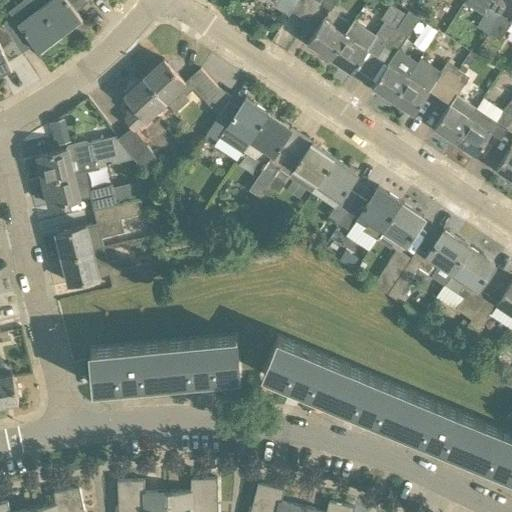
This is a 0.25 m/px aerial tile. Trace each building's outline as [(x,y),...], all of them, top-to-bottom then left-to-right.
[(59,33),(33,0),(20,0),(7,10),(13,17),(2,23),(21,53),(34,45),(38,49),(59,33)] [(88,2),(85,0),(33,0),(59,33),(80,17),(77,12),(88,2)] [(315,0),(297,0),(290,10),(307,22),(319,4),(320,3),(315,0)] [(321,0),(320,3),(319,4),(330,11),(336,0),(321,0)] [(464,0),(463,2),(484,15),(477,26),(488,33),(500,14),(507,3),(502,0),(464,0)] [(427,21),(432,13),(420,6),(415,13),(427,21)] [(354,20),(345,34),(330,57),(352,73),(366,52),(376,58),(396,28),(405,14),(398,9),(388,24),(383,21),(374,34),(354,20)] [(511,21),(500,14),(488,33),(500,40),(511,22),(511,21)] [(345,34),(323,20),(307,42),(330,57),(345,34)] [(0,71),(10,66),(8,61),(21,53),(2,23),(0,24),(0,71)] [(376,58),(386,65),(372,86),(393,100),(415,67),(418,62),(398,48),(407,36),(396,28),(376,58)] [(189,99),(179,88),(185,82),(164,59),(144,77),(165,101),(175,112),(189,99)] [(414,114),(429,91),(439,97),(458,69),(446,62),(440,71),(441,72),(435,81),(415,67),(393,100),(414,114)] [(461,64),(458,69),(464,74),(467,69),(461,64)] [(193,88),(218,116),(225,106),(229,100),(231,97),(218,88),(201,69),(191,77),(197,84),(193,88)] [(464,74),(458,69),(439,97),(449,104),(434,127),(454,141),(476,108),(457,94),(469,77),(464,74)] [(122,117),(132,128),(120,139),(122,141),(147,174),(161,163),(136,130),(146,120),(145,119),(165,101),(144,77),(124,95),(134,106),(122,117)] [(244,151),(244,150),(251,140),(268,114),(245,98),(235,113),(225,106),(218,116),(207,133),(217,141),(221,135),(244,151)] [(500,138),(507,129),(511,121),(511,105),(507,103),(495,120),(476,108),(454,141),(475,155),(491,132),(500,138)] [(274,155),(269,162),(263,170),(274,177),(292,151),(281,144),(291,129),(268,114),(251,140),(244,150),(255,158),(265,150),(274,155)] [(52,132),(67,128),(65,119),(50,123),(52,132)] [(183,137),(190,144),(197,138),(190,130),(183,137)] [(44,181),(72,174),(85,171),(84,170),(132,158),(115,135),(89,142),(85,139),(67,143),(65,148),(38,155),(44,181)] [(301,158),(292,151),(274,177),(284,184),(289,177),(312,192),(317,184),(334,158),(312,142),(301,158)] [(511,143),(510,146),(495,168),(511,179),(511,143)] [(339,199),(335,206),(328,216),(339,223),(357,195),(347,188),(357,173),(334,158),(317,184),(339,199)] [(85,171),(72,174),(44,181),(50,206),(78,199),(78,198),(89,196),(93,210),(117,204),(113,186),(112,183),(89,188),(85,171)] [(279,192),(284,184),(274,177),(269,186),(279,192)] [(133,201),(129,183),(113,186),(117,204),(133,201)] [(357,195),(339,223),(349,230),(355,220),(364,226),(362,229),(376,239),(382,229),(400,202),(378,186),(367,202),(357,195)] [(63,258),(91,251),(103,248),(101,237),(123,231),(120,217),(144,212),(141,199),(133,201),(117,204),(93,210),(96,222),(85,225),(85,226),(56,233),(63,258)] [(155,207),(153,199),(145,201),(147,209),(155,207)] [(382,229),(397,238),(406,244),(424,218),(400,202),(382,229)] [(388,293),(402,303),(417,281),(412,278),(419,268),(430,276),(439,264),(452,273),(469,248),(444,231),(427,255),(417,249),(411,259),(388,293)] [(103,248),(91,251),(63,258),(69,283),(97,276),(108,273),(112,287),(153,277),(149,262),(120,269),(118,259),(107,261),(103,248)] [(469,248),(452,273),(444,285),(456,293),(462,297),(455,308),(472,319),(487,296),(488,295),(478,289),(494,265),(469,248)] [(373,283),(388,293),(411,259),(401,252),(396,249),(373,283)] [(511,279),(497,302),(498,303),(498,304),(511,313),(511,279)] [(497,302),(487,296),(472,319),(458,340),(469,347),(490,315),(498,304),(498,303),(497,302)] [(236,336),(204,339),(207,377),(239,374),(236,336)] [(297,386),(312,351),(278,337),(263,372),(297,386)] [(204,339),(163,343),(167,380),(207,377),(204,339)] [(167,380),(163,343),(123,346),(126,384),(167,380)] [(94,386),(126,384),(123,346),(91,349),(94,386)] [(312,351),(297,386),(331,400),(345,365),(312,351)] [(345,365),(331,400),(364,414),(379,379),(345,365)] [(0,376),(0,405),(18,402),(13,374),(0,376)] [(379,379),(364,414),(398,428),(413,393),(379,379)] [(413,393),(398,428),(431,442),(446,407),(413,393)] [(446,407),(431,442),(465,456),(480,421),(446,407)] [(511,434),(480,421),(465,456),(499,470),(511,438),(511,434)] [(511,438),(499,470),(511,475),(511,438)] [(191,491),(191,511),(217,511),(217,478),(191,479),(191,491)] [(144,511),(144,492),(144,480),(117,480),(118,511),(144,511)] [(277,511),(281,501),(284,489),(258,483),(250,511),(277,511)] [(53,492),(56,504),(57,511),(84,511),(79,487),(53,492)] [(144,511),(167,511),(168,491),(144,492),(144,511)] [(167,511),(191,511),(191,491),(168,491),(167,511)] [(302,511),(303,507),(281,501),(277,511),(302,511)] [(329,501),(326,511),(353,511),(355,508),(329,501)] [(9,511),(7,502),(0,503),(0,511),(9,511)]
